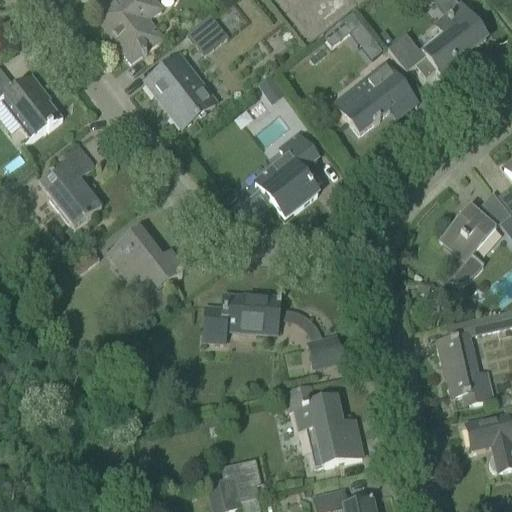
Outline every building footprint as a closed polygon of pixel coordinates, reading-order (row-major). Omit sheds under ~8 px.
[(159,13),(154,6),(162,0),(118,0),(106,10),(109,15),(99,23),(117,45),(113,47),(129,68),(161,43),(146,24),(159,13)] [(455,67),(485,43),(481,38),(486,33),(468,10),(462,15),(460,11),(435,32),(440,38),(418,56),(405,40),(387,54),(406,77),(414,70),(424,83),(435,75),(444,87),(460,74),(455,67)] [(228,42),(209,19),(187,38),(204,61),(228,42)] [(359,29),(348,38),(370,65),(381,57),(359,29)] [(181,134),(197,121),(214,108),(177,61),(144,86),(181,134)] [(333,109),(345,125),(358,140),(372,129),(373,130),(379,125),(378,124),(389,115),(386,112),(405,97),(415,110),(416,109),(383,68),(333,109)] [(61,124),(43,99),(45,98),(31,80),(14,93),(9,87),(0,93),(0,105),(2,103),(33,143),(45,134),(46,136),(61,124)] [(267,81),(255,88),(267,108),(278,102),(267,81)] [(259,194),(231,217),(237,224),(257,226),(258,226),(274,213),(284,225),(316,199),(299,177),(316,163),(297,138),(278,152),(286,162),(271,174),(277,182),(260,195),(259,194)] [(73,235),(84,226),(100,214),(78,185),(93,173),(77,152),(57,167),(61,172),(38,190),(73,235)] [(511,164),(503,173),(511,183),(511,164)] [(11,185),(0,194),(0,212),(20,197),(11,185)] [(510,221),(511,223),(511,200),(506,193),(495,202),(510,221)] [(451,230),(438,245),(460,265),(439,288),(443,292),(448,286),(453,289),(456,289),(459,289),(465,286),(469,284),(473,280),(476,278),(482,270),(471,260),(494,233),(484,223),(468,210),(458,222),(461,225),(454,233),(451,230)] [(511,223),(510,221),(499,229),(511,245),(511,223)] [(118,248),(105,259),(135,297),(148,287),(156,298),(163,292),(176,282),(177,283),(181,280),(180,279),(184,276),(168,256),(160,263),(137,234),(118,248)] [(89,251),(66,270),(76,282),(99,264),(89,251)] [(224,335),(275,338),(277,307),(279,307),(280,300),(276,300),(275,303),(260,302),(259,305),(223,302),(222,314),(205,313),(204,333),(203,346),(223,348),(224,335)] [(277,340),(310,346),(315,320),(282,315),(277,340)] [(475,338),(498,332),(511,328),(511,322),(511,316),(473,326),(475,338)] [(469,409),(488,404),(482,378),(477,379),(468,340),(436,347),(441,371),(443,371),(450,403),(466,399),(469,409)] [(339,365),(334,344),(311,349),(308,349),(313,371),(339,365)] [(313,473),(342,467),(361,462),(355,435),(342,438),(334,403),(316,407),(315,403),(308,405),(306,393),(283,398),(287,417),(292,416),(297,436),(311,433),(316,456),(309,457),(313,473)] [(511,410),(504,412),(506,421),(466,430),(466,429),(465,430),(470,455),(472,455),(472,454),(491,450),(497,476),(496,476),(497,477),(511,473),(511,460),(509,446),(510,446),(511,446),(508,430),(511,429),(511,410)] [(124,434),(141,430),(139,423),(122,427),(124,434)] [(256,503),(249,471),(231,475),(229,473),(237,507),(256,503)] [(223,511),(237,511),(237,507),(229,473),(228,473),(230,482),(217,485),(223,511)] [(372,511),(370,504),(347,509),(344,495),(312,503),(313,511),(372,511)] [(511,511),(511,507),(506,500),(498,506),(502,511),(511,511)]
